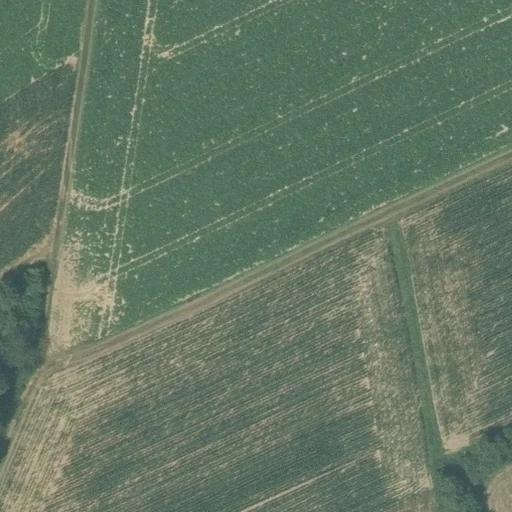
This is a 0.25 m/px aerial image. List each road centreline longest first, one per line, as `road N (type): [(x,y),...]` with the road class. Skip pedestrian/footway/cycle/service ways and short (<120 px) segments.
road 1 (track): [(511,158),(24,391),(0,435)]
road 2 (track): [(96,0),(73,152),(12,404)]
